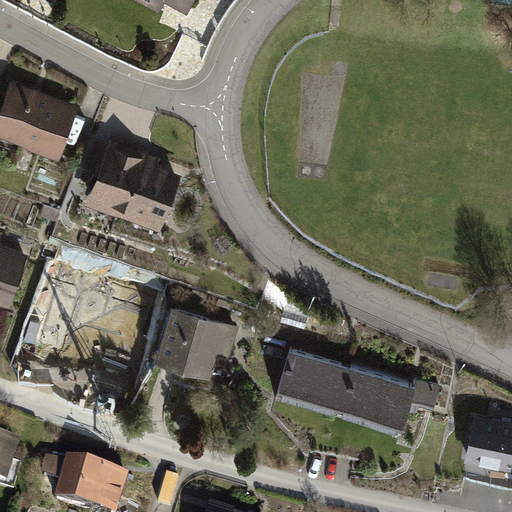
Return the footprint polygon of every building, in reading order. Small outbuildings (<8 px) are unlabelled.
[(197,0),(147,0),(162,7),(165,0),(176,0),(194,8),(197,0)] [(83,104),(15,78),(0,117),(0,130),(64,154),(83,104)] [(190,170),(114,140),(90,198),(166,228),(190,170)] [(5,231),(0,229),(0,295),(17,301),(33,255),(0,244),(5,231)] [(126,281),(77,266),(64,311),(113,325),(126,281)] [(243,323),(177,304),(163,352),(216,367),(222,349),(235,353),(243,323)] [(419,377),(299,345),(287,389),(407,421),(415,392),(442,400),(448,379),(421,371),(419,377)] [(511,418),(477,412),(469,458),(511,466),(511,418)] [(25,440),(0,433),(0,477),(14,481),(25,440)] [(100,511),(123,511),(134,471),(71,454),(58,501),(100,511)] [(251,511),(216,500),(211,511),(251,511)]
